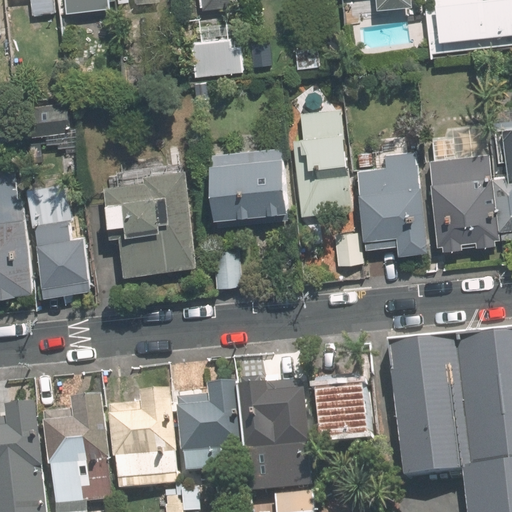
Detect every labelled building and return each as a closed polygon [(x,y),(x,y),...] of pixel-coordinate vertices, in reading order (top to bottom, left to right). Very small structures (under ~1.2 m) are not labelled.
[(62,14),(60,0),(31,0),(33,17),(62,14)] [(112,10),(110,0),(60,0),(62,14),(112,10)] [(511,0),(427,0),(432,51),(511,43),(511,0)] [(244,29),(192,37),(197,71),(250,63),(244,29)] [(344,110),(293,114),(301,212),(353,208),(344,110)] [(497,152),(505,231),(511,230),(511,124),(495,126),(497,152)] [(431,255),(420,141),(382,144),(384,166),(359,168),(366,246),(397,244),(398,258),(431,255)] [(0,289),(33,286),(22,169),(2,171),(0,147),(0,289)] [(277,147),(211,152),(217,217),(282,211),(277,147)] [(505,231),(497,152),(432,156),(438,250),(464,248),(464,243),(477,242),(477,247),(504,246),(505,231)] [(109,184),(114,238),(119,237),(123,277),(199,271),(188,158),(120,164),(122,183),(109,184)] [(76,181),(30,187),(45,295),(90,289),(76,181)] [(358,229),(335,231),(337,263),(360,262),(358,229)] [(244,242),(216,244),(219,286),(247,284),(244,242)] [(511,511),(511,334),(449,342),(463,472),(467,511),(511,511)] [(463,472),(449,342),(391,348),(405,478),(463,472)] [(365,382),(317,387),(322,442),(370,437),(365,382)] [(240,387),(246,469),(270,467),(272,486),(314,483),(307,383),(240,387)] [(246,469),(240,387),(183,391),(189,473),(246,469)] [(183,453),(179,388),(145,391),(146,408),(114,410),(120,495),(180,491),(177,453),(183,453)] [(88,511),(88,507),(116,504),(105,394),(75,397),(77,420),(48,423),(56,511),(88,511)] [(10,415),(0,415),(0,511),(50,511),(39,402),(9,405),(10,415)] [(315,511),(313,490),(274,495),(276,511),(315,511)] [(185,511),(185,502),(167,503),(166,511),(185,511)]
